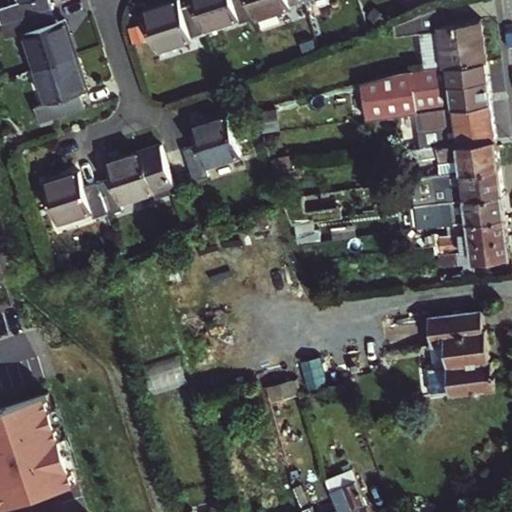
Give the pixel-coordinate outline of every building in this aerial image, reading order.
[(13,0),(0,4),(0,21),(46,6),(44,0),(13,0)] [(192,0),(193,3),(202,30),(237,18),(238,22),(252,18),(246,0),(192,0)] [(246,0),(252,18),(300,1),(299,0),(246,0)] [(203,34),(202,30),(193,3),(178,8),(176,3),(144,14),(156,50),(203,34)] [(381,10),(367,3),(362,14),(376,21),(381,10)] [(429,65),(485,57),(481,19),(447,24),(444,3),(395,20),(397,32),(424,29),(429,65)] [(0,21),(0,29),(2,36),(21,30),(32,65),(71,52),(60,18),(51,21),(46,6),(0,21)] [(49,116),(78,107),(73,92),(83,88),(71,52),(32,65),(49,116)] [(362,78),(368,116),(415,109),(490,96),(485,57),(429,65),(392,70),(362,78)] [(490,96),(415,109),(420,146),(497,133),(490,96)] [(236,152),(225,116),(191,127),(196,141),(180,145),(191,178),(206,173),(202,163),(236,152)] [(408,156),(438,152),(441,172),(500,163),(497,133),(420,146),(406,148),(408,156)] [(104,207),(119,203),(117,195),(150,185),(139,148),(104,159),(107,170),(94,174),(104,207)] [(418,189),(420,204),(437,202),(504,191),(500,163),(441,172),(432,173),(434,187),(418,189)] [(305,174),(304,165),(272,170),(274,184),(293,181),(293,176),(305,174)] [(104,207),(94,174),(79,179),(76,168),(42,179),(53,215),(87,205),(89,212),(104,207)] [(289,197),(291,210),(306,208),(334,204),(332,191),(289,197)] [(420,217),(422,225),(445,221),(506,211),(504,191),(437,202),(439,214),(420,217)] [(292,217),(307,215),(306,208),(291,210),(292,217)] [(423,237),(425,245),(440,243),(509,232),(506,211),(445,221),(447,233),(423,237)] [(422,225),(407,227),(408,234),(423,232),(422,225)] [(475,272),(511,266),(511,257),(509,232),(440,243),(442,253),(456,251),(458,262),(473,260),(475,272)] [(341,259),(317,263),(320,279),(343,275),(341,259)] [(335,294),(334,284),(324,285),(326,296),(335,294)] [(424,315),(428,343),(443,341),(451,391),(496,384),(491,356),(488,357),(484,326),(480,326),(478,307),(424,315)] [(288,376),(271,380),(274,390),(291,385),(288,376)] [(274,390),(271,380),(264,382),(267,391),(274,390)] [(45,388),(0,402),(0,499),(73,475),(45,388)] [(371,511),(352,463),(328,472),(338,506),(339,511),(371,511)] [(304,511),(339,511),(338,506),(322,511),(318,511),(314,511),(310,503),(308,503),(302,489),(298,490),(302,504),(304,511)] [(237,511),(234,501),(205,509),(206,511),(237,511)]
